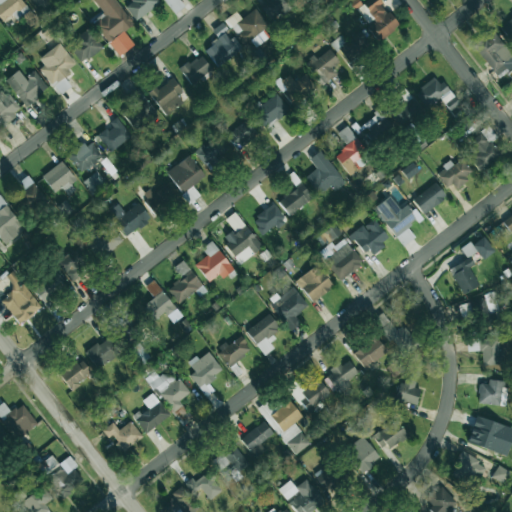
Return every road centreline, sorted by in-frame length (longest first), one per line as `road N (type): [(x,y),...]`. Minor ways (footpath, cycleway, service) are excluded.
road 1 (residential): [(478,0),(0,380)]
road 2 (residential): [(511,183),(100,511)]
road 3 (residential): [(413,267),(449,337),(452,404),(439,439),(405,482),(366,511)]
road 4 (residential): [(214,0),(0,171)]
road 5 (residential): [(139,511),(0,336)]
road 6 (residential): [(407,0),(511,131)]
